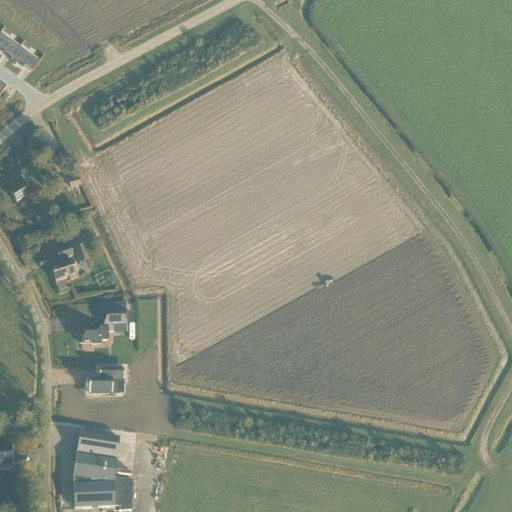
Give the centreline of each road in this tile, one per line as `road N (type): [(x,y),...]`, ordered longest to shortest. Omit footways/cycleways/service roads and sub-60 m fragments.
road 1 (track): [(251,0),(323,68),(401,164),(473,261),(511,334)]
road 2 (residential): [(49,511),(46,346),(0,243)]
road 3 (unclassified): [(38,110),(236,0)]
road 4 (track): [(511,382),(480,449),(493,473),(472,511)]
